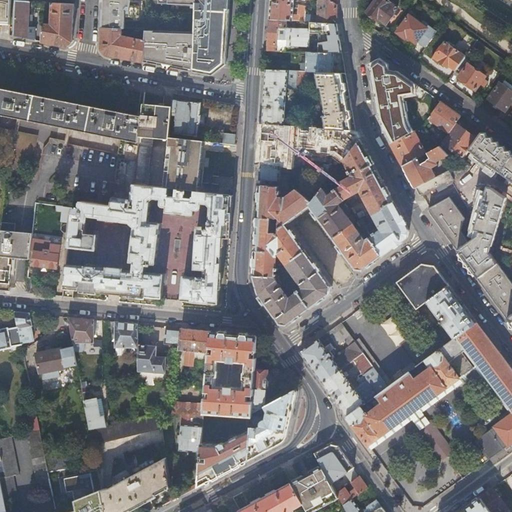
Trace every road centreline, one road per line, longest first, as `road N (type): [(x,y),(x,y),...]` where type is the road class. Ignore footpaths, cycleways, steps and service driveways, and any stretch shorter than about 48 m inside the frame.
road 1 (tertiary): [(0,302),(255,317)]
road 2 (residential): [(350,28),(363,125),(430,241)]
road 3 (secondary): [(255,317),(238,271),(251,96)]
road 4 (residential): [(511,141),(350,28)]
road 5 (residential): [(280,349),(430,241)]
road 6 (residential): [(251,96),(87,63)]
road 7 (residential): [(430,241),(511,343)]
